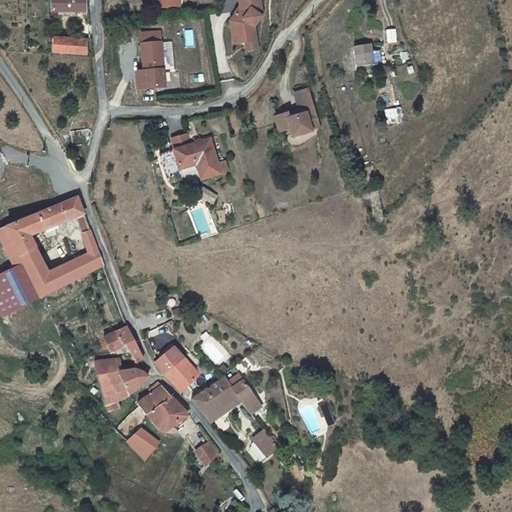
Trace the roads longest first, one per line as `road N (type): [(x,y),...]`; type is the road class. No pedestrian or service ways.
road 1 (residential): [(81,187),(139,341),(158,376),(235,459),(254,500),(251,511)]
road 2 (residential): [(102,112),(231,101),(317,0)]
road 3 (residential): [(0,63),(81,187)]
